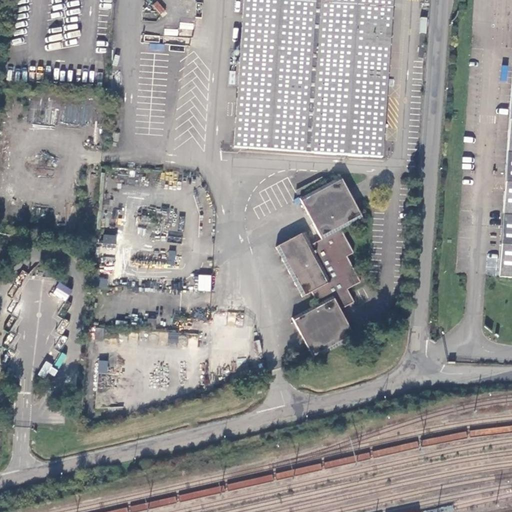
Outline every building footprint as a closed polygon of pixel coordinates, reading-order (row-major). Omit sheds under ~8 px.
[(244,0),(235,146),(383,156),(393,0),(244,0)] [(511,74),(498,277),(511,277),(511,74)] [(90,121),(90,103),(65,103),(65,121),(90,121)] [(307,343),(315,358),(316,358),(356,338),(341,310),(355,302),(348,289),(361,282),(348,256),(354,253),(342,229),(363,218),(341,177),(301,198),(322,239),(312,244),(305,232),(277,248),(304,297),(313,292),(319,303),(293,317),(307,343)] [(103,242),(115,243),(115,235),(104,234),(103,242)] [(211,291),(211,275),(198,274),(198,291),(211,291)] [(66,301),(72,290),(59,283),(53,294),(66,301)] [(107,372),(108,361),(99,360),(99,372),(107,372)] [(45,363),(37,375),(43,379),(51,367),(45,363)]
